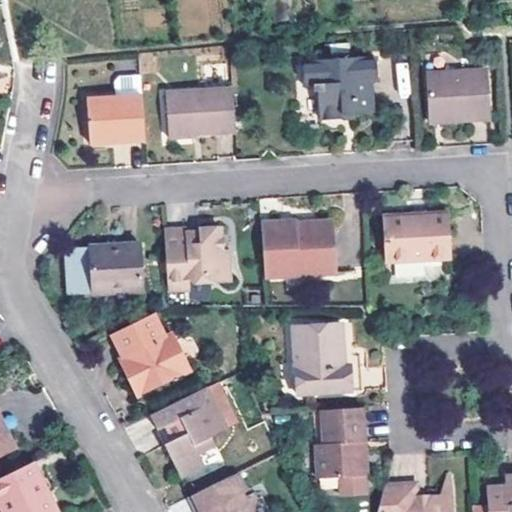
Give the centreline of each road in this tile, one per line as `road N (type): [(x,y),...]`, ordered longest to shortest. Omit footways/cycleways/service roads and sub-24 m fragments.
road 1 (residential): [(16,199),(465,169),(485,177),(495,193),(507,343)]
road 2 (residential): [(140,511),(8,277),(16,199)]
road 3 (residential): [(507,343),(419,348),(400,367),(412,433),(511,434)]
road 4 (residential): [(16,199),(35,61)]
